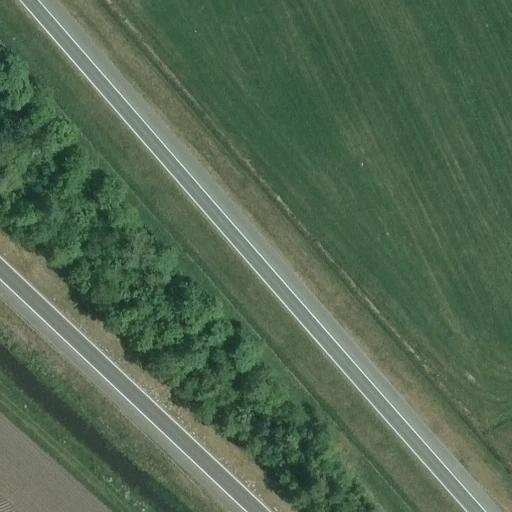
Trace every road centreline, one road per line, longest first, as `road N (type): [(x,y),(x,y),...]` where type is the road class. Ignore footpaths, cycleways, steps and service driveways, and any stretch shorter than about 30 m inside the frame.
road 1 (trunk): [(487,511),(40,0)]
road 2 (trunk): [(0,268),(257,511)]
